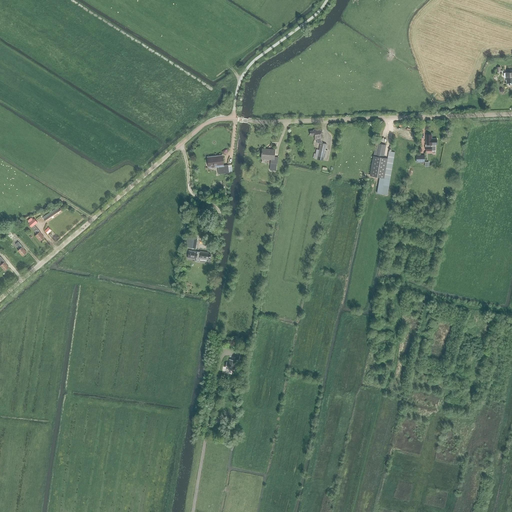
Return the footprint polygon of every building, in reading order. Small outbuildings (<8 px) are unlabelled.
[(313,131),(309,131),(310,136),(314,135),(315,140),(317,139),(317,143),(321,143),(322,143),(321,141),(320,139),(323,139),(321,129),(313,130),(313,131)] [(436,151),(436,147),(436,145),(437,145),(436,139),(431,139),(431,135),(426,135),(426,139),(426,147),(426,151),(436,151)] [(327,144),(320,143),(318,153),(325,154),(327,144)] [(389,151),(387,158),(384,158),(386,145),(376,143),(370,176),(390,180),(395,152),(389,151)] [(274,157),(275,150),(267,149),(267,151),(262,150),(261,159),(271,159),(270,170),(276,171),(277,164),(278,164),(278,158),(274,157)] [(219,157),(219,158),(217,158),(216,156),(207,157),(209,168),(218,167),(218,174),(229,173),(228,165),(223,166),(222,157),(219,157)] [(45,222),(61,211),(60,209),(44,219),(45,222)] [(41,233),(34,225),(31,227),(37,234),(35,235),(40,241),(44,238),(41,234),(41,233)] [(195,248),(196,238),(189,237),(187,247),(195,248)] [(23,249),(24,248),(18,242),(15,245),(19,249),(18,251),(22,256),(26,253),(23,249)] [(211,255),(208,254),(209,253),(200,251),(199,254),(197,254),(197,252),(189,251),(187,258),(196,260),(197,257),(199,257),(199,259),(206,260),(206,258),(210,259),(211,255)] [(1,257),(0,257),(0,262),(2,264),(0,265),(5,271),(9,268),(5,264),(6,263),(1,257)] [(230,363),(227,363),(226,368),(234,370),(236,361),(230,360),(230,363)]
